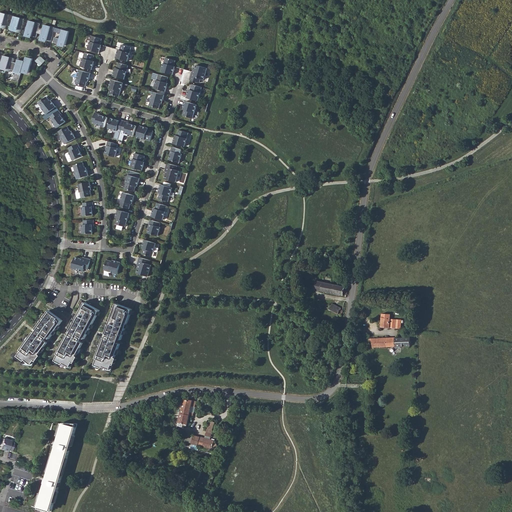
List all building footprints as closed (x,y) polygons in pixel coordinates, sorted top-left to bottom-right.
[(21,18),(14,16),(10,30),(17,32),(21,18)] [(36,22),(29,20),(25,34),(32,36),(36,22)] [(51,26),(44,24),(40,39),(47,40),(51,26)] [(69,31),(62,30),(61,34),(59,44),(65,46),(69,31)] [(90,41),(87,49),(99,53),(101,47),(99,46),(100,44),(102,38),(92,35),(90,41)] [(132,47),(121,44),(120,50),(119,52),(118,52),(116,58),(128,61),(130,53),(132,47)] [(83,58),(80,66),(92,69),(94,63),(92,63),(93,61),(95,55),(84,52),(83,58)] [(11,57),(4,55),(0,69),(7,71),(11,57)] [(33,58),(26,56),(25,61),(22,71),(29,73),(33,58)] [(41,56),(36,61),(41,66),(46,61),(41,56)] [(22,71),(25,61),(18,59),(17,63),(13,62),(14,58),(11,57),(7,71),(11,72),(11,69),(15,71),(14,73),(21,74),(22,72),(22,71)] [(164,63),(161,71),(173,74),(175,68),(173,68),(174,66),(175,60),(165,57),(164,63)] [(129,65),(119,62),(117,68),(116,70),(115,70),(113,76),(125,79),(127,71),(129,65)] [(207,68),(196,65),(195,69),(194,72),(193,72),(192,71),(190,79),(200,82),(201,78),(204,79),(207,68)] [(89,79),(91,73),(79,70),(77,78),(75,83),(85,86),(87,81),(88,79),(89,79)] [(162,75),(157,73),(155,79),(160,81),(158,89),(169,92),(171,86),(170,86),(170,84),(172,78),(162,75)] [(121,91),(124,83),(112,79),(110,85),(112,86),(111,88),(109,93),(119,96),(121,91)] [(202,87),(192,84),(191,90),(190,92),(188,91),(187,97),(199,101),(201,93),(202,87)] [(163,101),(165,95),(153,91),(150,99),(151,100),(149,105),(159,108),(161,103),(161,100),(163,101)] [(41,107),(46,114),(56,106),(53,101),(51,102),(50,100),(47,96),(38,102),(42,107),(41,107)] [(195,113),(197,104),(186,101),(184,107),(185,107),(185,109),(183,115),(193,118),(195,112),(195,113)] [(59,110),(51,116),(53,119),(52,120),(57,127),(66,121),(63,117),(61,115),(62,115),(59,110)] [(101,114),(95,112),(92,122),(96,123),(96,124),(105,127),(108,117),(103,116),(101,115),(101,114)] [(121,131),(124,121),(119,119),(118,120),(116,119),(111,118),(108,128),(117,131),(117,129),(121,131)] [(130,122),(124,121),(121,131),(125,132),(125,133),(133,136),(136,126),(132,124),(129,123),(130,122)] [(61,136),(66,144),(76,138),(73,132),(72,133),(71,131),(67,126),(58,131),(61,136)] [(151,141),(154,131),(148,129),(146,129),(146,127),(140,126),(137,137),(145,140),(145,139),(151,141)] [(189,133),(179,130),(177,135),(176,137),(175,137),(173,143),(185,146),(187,138),(189,133)] [(117,144),(109,141),(107,147),(108,147),(107,149),(106,154),(116,157),(119,148),(117,148),(119,144),(117,144)] [(81,149),(78,143),(67,148),(70,156),(73,161),(82,157),(80,152),(79,150),(81,149)] [(182,150),(172,147),(170,152),(172,153),(171,155),(169,159),(179,162),(182,154),(181,153),(182,150)] [(133,158),(131,166),(142,170),(144,164),(143,163),(143,161),(145,156),(135,153),(133,158)] [(83,162),(73,165),(75,171),(78,179),(89,175),(87,169),(86,169),(85,167),(83,162)] [(177,166),(167,163),(165,171),(167,171),(166,174),(165,179),(176,182),(179,171),(176,170),(177,166)] [(138,184),(140,178),(128,174),(126,183),(124,188),(135,191),(136,186),(137,183),(138,184)] [(90,181),(78,184),(80,192),(81,198),(92,196),(90,190),(90,188),(92,187),(90,181)] [(173,188),(161,184),(159,190),(161,190),(160,193),(158,198),(168,201),(170,196),(173,188)] [(133,201),(135,195),(123,192),(121,200),(119,206),(129,209),(131,203),(132,201),(133,201)] [(93,202),(83,203),(83,207),(82,207),(83,216),(93,215),(93,210),(93,208),(94,208),(93,202)] [(167,206),(157,203),(155,208),(155,211),(153,210),(151,216),(163,220),(166,211),(165,211),(167,206)] [(127,221),(130,213),(118,209),(116,215),(118,216),(117,218),(115,224),(125,226),(127,221)] [(94,220),(84,220),(84,224),(82,224),(82,233),(93,233),(93,228),(93,226),(94,226),(94,220)] [(160,223),(150,220),(149,225),(150,226),(149,228),(148,233),(158,236),(160,227),(159,227),(160,223)] [(156,243),(145,240),(143,246),(144,246),(144,248),(142,254),(152,257),(154,251),(157,252),(158,251),(159,248),(158,247),(155,246),(156,243)] [(79,258),(75,257),(72,268),(83,271),(84,268),(88,269),(91,259),(83,257),(83,258),(82,259),(79,258)] [(150,260),(139,257),(137,265),(138,265),(139,266),(138,269),(137,273),(148,276),(151,265),(148,264),(150,260)] [(113,262),(107,260),(105,270),(110,272),(118,274),(121,262),(115,261),(115,262),(113,262)] [(343,295),(345,287),(315,280),(313,289),(343,295)] [(98,312),(81,303),(52,360),(70,369),(98,312)] [(341,308),(332,303),(329,309),(338,314),(339,312),(340,313),(341,313),(342,313),(343,312),(343,311),(343,310),(341,309),(341,308)] [(135,312),(113,304),(91,364),(112,373),(135,312)] [(63,319),(48,310),(18,354),(33,365),(63,319)] [(381,327),(390,328),(391,319),(390,314),(382,314),(381,327)] [(372,344),(372,348),(396,347),(396,348),(401,347),(401,346),(411,346),(410,338),(395,338),(369,339),(369,344),(372,344)] [(187,424),(192,400),(184,399),(178,422),(187,424)] [(210,421),(206,432),(212,433),(215,422),(210,421)] [(41,498),(38,508),(50,511),(51,511),(54,502),(58,490),(62,475),(63,473),(67,460),(67,457),(71,445),(74,435),(77,423),(63,423),(61,431),(60,431),(60,433),(57,442),(58,443),(57,447),(56,446),(54,453),(53,456),(53,457),(50,469),(49,469),(48,472),(46,479),(47,479),(46,483),(45,483),(40,498),(41,498)] [(191,444),(198,446),(200,437),(193,435),(191,444)] [(214,441),(200,437),(198,446),(212,449),(213,447),(214,447),(215,447),(216,447),(216,446),(216,445),(216,444),(214,443),(214,441)] [(3,438),(0,447),(0,448),(8,451),(8,449),(11,451),(14,443),(10,442),(11,440),(3,438)]
